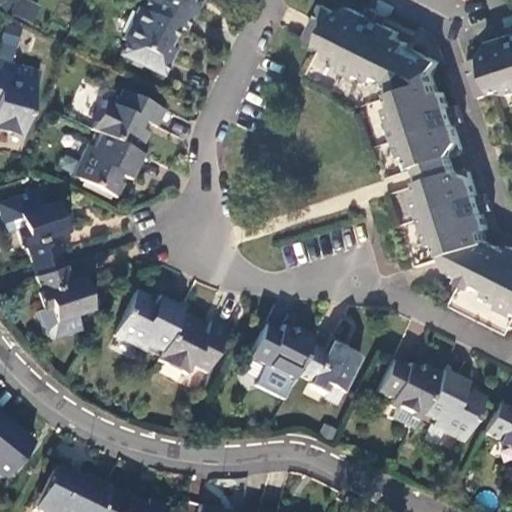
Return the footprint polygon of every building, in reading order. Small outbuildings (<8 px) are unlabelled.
[(15,0),(11,14),(38,23),(44,5),(28,0),(15,0)] [(145,0),(141,10),(176,28),(185,32),(197,7),(188,3),(189,0),(145,0)] [(414,157),(418,169),(453,157),(456,156),(462,143),(455,124),(463,122),(460,114),(457,106),(450,108),(445,92),(439,94),(431,75),(437,61),(427,57),(425,60),(405,51),(408,45),(398,39),(400,33),(386,26),(390,18),(381,14),(374,10),(371,18),(343,4),(338,14),(321,6),(305,37),(304,39),(321,48),(332,53),(329,61),(343,68),(342,72),(357,79),(359,76),(375,83),(378,77),(388,82),(397,107),(390,109),(396,125),(392,126),(397,143),(401,142),(407,158),(414,157)] [(134,7),(120,35),(126,39),(118,54),(161,75),(173,52),(166,48),(176,28),(141,10),(134,7)] [(483,58),(468,63),(479,99),(507,91),(510,97),(511,96),(511,27),(506,30),(509,38),(489,45),(483,58)] [(40,71),(0,59),(0,131),(11,134),(10,136),(20,139),(40,71)] [(99,123),(93,120),(89,129),(98,133),(138,153),(148,134),(140,130),(144,121),(156,127),(164,111),(121,90),(114,104),(104,99),(99,109),(104,111),(99,123)] [(145,161),(147,157),(138,153),(98,133),(92,146),(86,143),(70,175),(117,198),(123,185),(118,183),(122,175),(131,180),(141,159),(145,161)] [(453,157),(418,169),(420,176),(423,184),(458,172),(456,165),(453,157)] [(458,172),(423,184),(427,196),(421,198),(426,214),(422,215),(427,232),(431,231),(435,247),(443,244),(451,272),(463,278),(461,283),(474,290),(477,285),(490,291),(488,297),(502,304),(500,309),(511,315),(511,246),(508,251),(495,245),(490,247),(485,231),(492,229),(486,212),(492,210),(490,202),(487,194),(480,196),(473,178),(462,171),(458,172)] [(34,191),(0,201),(0,219),(5,235),(16,232),(21,249),(25,247),(29,261),(61,251),(56,236),(71,231),(67,220),(62,222),(55,202),(39,207),(34,191)] [(32,269),(34,276),(66,266),(64,259),(61,251),(29,261),(32,269)] [(66,266),(34,276),(39,292),(36,293),(41,308),(33,311),(40,334),(52,340),(74,333),(78,326),(75,316),(92,311),(85,291),(89,289),(84,277),(71,281),(66,266)] [(135,290),(113,337),(144,351),(147,346),(159,351),(179,312),(182,305),(178,303),(177,305),(158,295),(154,305),(147,301),(149,297),(135,290)] [(155,360),(165,365),(166,361),(178,367),(176,372),(185,376),(190,366),(206,373),(227,330),(210,323),(205,334),(196,330),(199,323),(179,312),(159,351),(155,360)] [(254,384),(282,398),(296,372),(310,344),(314,337),(297,328),(294,332),(282,326),(278,334),(264,326),(248,357),(264,365),(254,384)] [(309,383),(325,392),(328,386),(341,393),(359,358),(348,353),(350,350),(346,348),(345,351),(341,349),(344,342),(333,336),(325,352),(310,344),(296,372),(311,380),(309,383)] [(409,417),(415,420),(418,415),(440,373),(423,364),(420,370),(408,363),(405,368),(391,361),(376,392),(389,399),(386,406),(394,410),(396,406),(410,414),(409,417)] [(433,422),(430,427),(461,442),(484,398),(470,391),(468,395),(462,392),(467,382),(442,369),(440,373),(418,415),(433,422)] [(511,409),(497,402),(481,433),(511,448),(511,409)] [(29,442),(0,418),(0,473),(3,476),(29,442)] [(54,467),(34,507),(45,511),(98,511),(109,490),(88,480),(87,483),(54,467)] [(144,507),(109,490),(98,511),(161,511),(163,510),(146,502),(144,507)]
